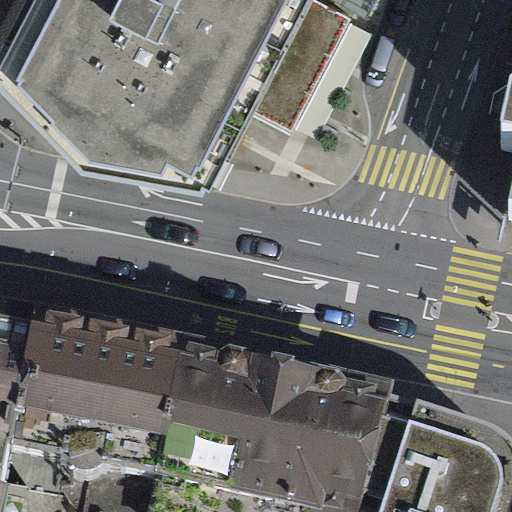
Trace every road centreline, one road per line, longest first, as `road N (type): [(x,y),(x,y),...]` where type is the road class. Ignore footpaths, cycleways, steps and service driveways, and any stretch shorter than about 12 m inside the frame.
road 1 (primary): [(371,256),(0,182)]
road 2 (primary): [(0,256),(348,321)]
road 3 (residential): [(371,256),(459,0)]
road 4 (primary): [(348,321),(511,354)]
road 5 (primary): [(511,287),(371,256)]
